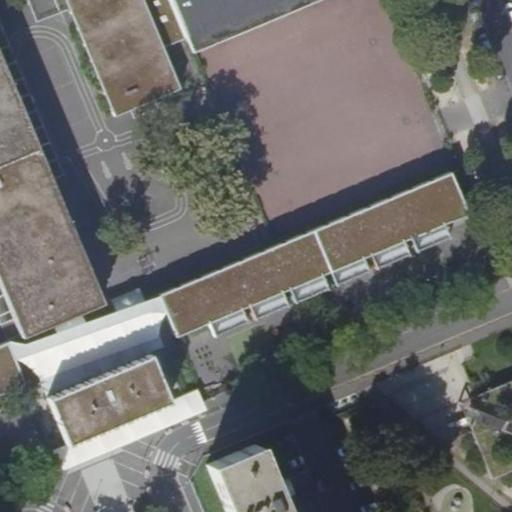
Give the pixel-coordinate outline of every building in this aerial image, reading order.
[(194,52),(313,0),(61,0),(114,120),(180,91),(161,47),(186,35),(194,52)] [(14,65),(0,70),(48,182),(59,178),(14,65)] [(101,305),(48,182),(0,70),(0,69),(0,284),(23,339),(101,305)] [(253,308),(283,295),(292,291),(326,276),(333,273),(364,259),(374,255),(404,242),(412,238),(444,224),(468,214),(449,170),(160,296),(180,340),(211,326),(243,312),(253,308)] [(444,224),(412,238),(419,253),(451,239),(444,224)] [(404,242),(374,255),(380,270),(410,257),(404,242)] [(364,259),(333,273),(340,288),(371,274),(364,259)] [(326,276),(292,291),(298,306),(332,291),(326,276)] [(208,405),(206,400),(180,340),(160,296),(154,282),(101,305),(23,339),(12,344),(29,385),(64,467),(208,405)] [(0,316),(12,344),(23,339),(0,284),(0,316)] [(283,295),(253,308),(259,323),(289,309),(283,295)] [(243,312),(211,326),(217,341),(249,327),(243,312)] [(0,396),(29,385),(12,344),(0,348),(0,396)] [(511,473),(511,383),(485,395),(470,431),(491,482),(511,473)] [(253,447),(206,467),(224,511),(279,511),(276,502),(268,483),(253,447)]
